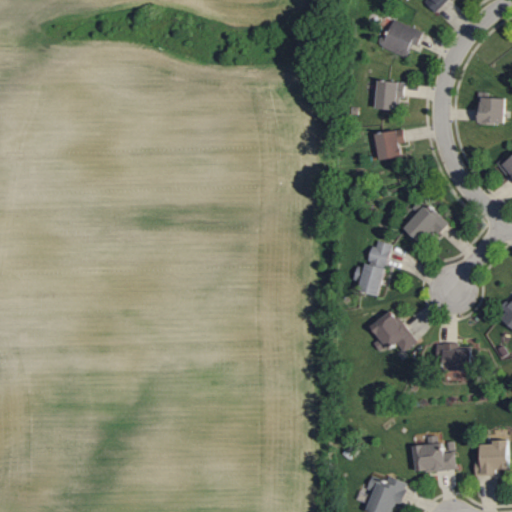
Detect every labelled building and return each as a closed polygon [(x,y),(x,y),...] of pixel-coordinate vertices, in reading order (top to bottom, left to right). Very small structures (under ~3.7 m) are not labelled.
[(415,43),(419,45),(425,33),(395,19),(382,45),(408,57),(415,43)] [(401,97),(407,97),(407,82),(381,81),(380,109),(401,109),(401,97)] [(483,123),(508,125),(509,99),(484,97),(483,123)] [(378,135),(384,161),(406,156),(403,144),(408,143),(405,129),(378,135)] [(511,149),(499,162),(511,175),(511,149)] [(438,245),(454,219),(427,202),(411,229),(438,245)] [(384,295),(399,243),(380,238),(365,290),(384,295)] [(376,330),(389,349),(398,342),(404,351),(419,341),(406,322),(402,325),(395,317),(376,330)] [(473,370),(473,342),(440,341),(440,369),(473,370)] [(482,443),(482,459),(477,459),(477,473),(510,472),(510,438),(494,439),(494,443),(482,443)] [(456,450),(446,452),(444,440),(414,444),(418,473),(458,467),(456,450)] [(368,510),(372,511),(389,511),(393,500),(402,503),(410,482),(391,475),(389,481),(373,475),(368,489),(374,491),(368,510)]
